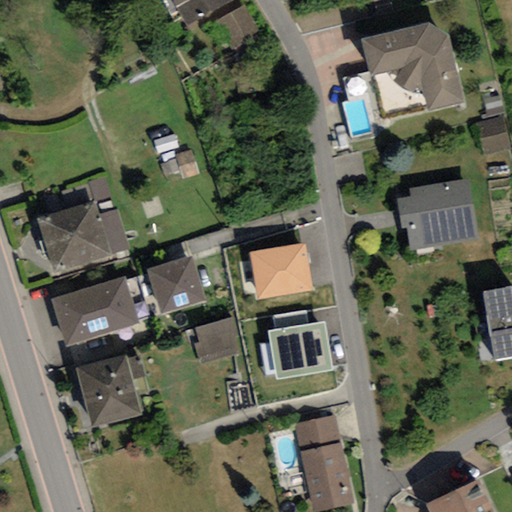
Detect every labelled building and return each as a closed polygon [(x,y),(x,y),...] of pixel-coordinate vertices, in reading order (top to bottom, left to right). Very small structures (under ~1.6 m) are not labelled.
[(165,0),(184,33),(235,4),(232,0),(165,0)] [(243,9),(215,24),(231,53),(258,38),(243,9)] [(426,29),(361,48),(370,84),(390,80),(395,86),(393,89),(412,100),(414,98),(422,98),(427,118),(463,109),(448,41),(426,29)] [(503,113),(499,98),(483,101),(487,117),(503,113)] [(501,119),(477,125),(485,156),(509,150),(501,119)] [(174,136),(152,142),(155,155),(178,149),(174,136)] [(190,152),(175,156),(182,179),(197,174),(190,152)] [(468,184),(408,193),(409,199),(398,201),(402,230),(408,229),(410,252),(477,243),(468,184)] [(95,206),(37,224),(54,280),(111,262),(109,255),(128,249),(116,212),(98,218),(95,206)] [(308,252),(251,258),(256,307),(313,301),(308,252)] [(147,274),(161,319),(206,305),(192,261),(147,274)] [(139,328),(125,281),(51,303),(65,350),(139,328)] [(511,293),(483,298),(494,366),(511,363),(511,293)] [(231,321),(194,333),(199,346),(193,348),(199,365),(238,351),(234,340),(237,339),(231,321)] [(276,327),(279,379),(328,376),(325,324),(276,327)] [(77,372),(92,432),(140,420),(125,360),(77,372)] [(301,455),(340,447),(334,417),(295,426),(301,455)] [(301,455),(313,511),(325,511),(353,506),(340,447),(301,455)] [(490,511),(479,488),(430,511),(490,511)]
